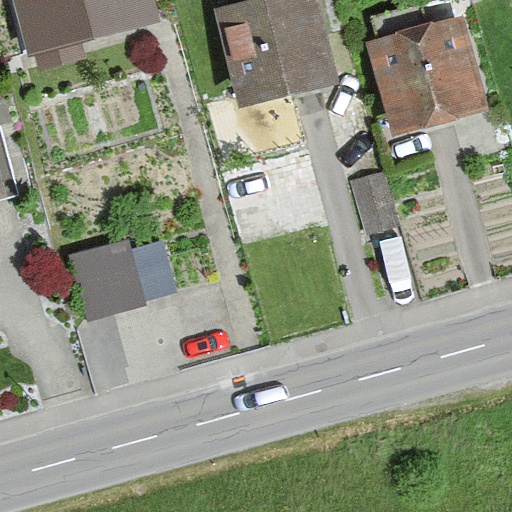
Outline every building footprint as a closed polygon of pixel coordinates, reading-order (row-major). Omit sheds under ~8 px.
[(161,0),(20,0),(36,56),(167,19),(161,0)] [(319,0),(263,0),(221,12),(249,108),(343,80),(319,0)] [(465,12),(366,43),(396,137),(495,106),(465,12)] [(0,198),(13,194),(0,149),(0,198)] [(385,175),(351,185),(365,232),(399,222),(385,175)] [(130,244),(73,262),(92,321),(149,303),(130,244)]
